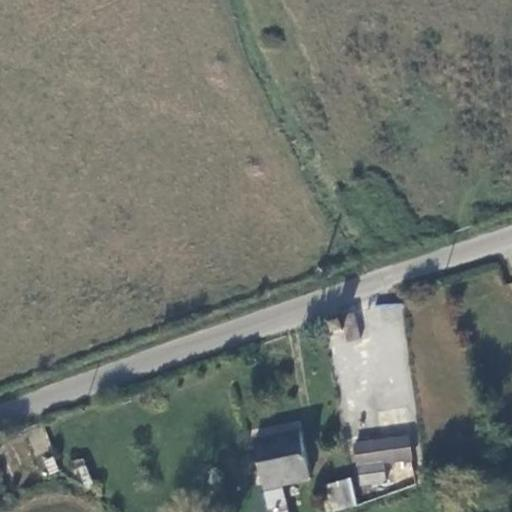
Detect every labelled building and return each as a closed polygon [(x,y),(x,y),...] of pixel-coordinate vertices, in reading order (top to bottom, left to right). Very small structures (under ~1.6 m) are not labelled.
[(403,304),(377,306),(383,366),(408,364),(403,304)] [(342,322),(344,332),(345,341),(358,339),(354,317),(342,319),(342,322)] [(332,334),(344,332),(342,322),(335,324),(330,325),(332,334)] [(329,342),(331,351),(340,348),(339,340),(329,342)] [(298,434),(250,444),(263,511),(283,511),(278,486),(307,480),(298,434)] [(408,489),(403,443),(354,450),(357,487),(381,485),(380,465),(388,465),(393,495),(408,489)] [(348,511),(350,511),(346,483),(320,486),(323,501),(313,504),(315,511),(348,511)]
